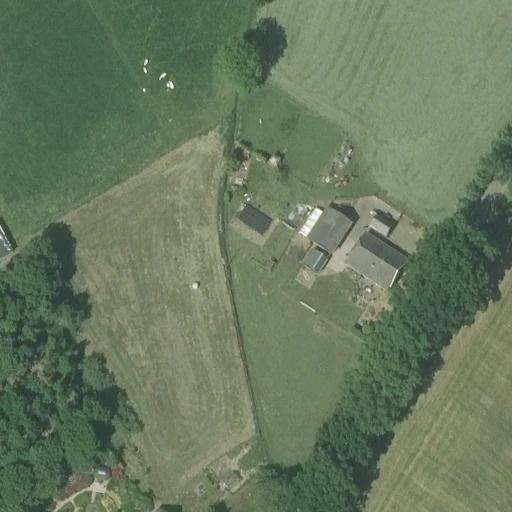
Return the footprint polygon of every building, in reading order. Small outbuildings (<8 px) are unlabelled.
[(334,258),(353,228),(325,211),(306,241),(334,258)] [(385,240),(393,228),(377,217),(369,229),(385,240)] [(388,292),(407,263),(367,237),(348,266),(388,292)] [(0,239),(0,260),(12,254),(3,238),(0,239)] [(322,278),(330,265),(314,254),(305,267),(308,269),(298,282),(306,287),(313,276),(311,275),(313,272),(322,278)]
